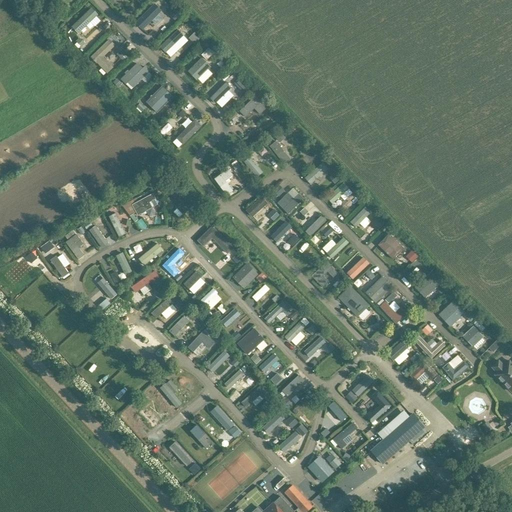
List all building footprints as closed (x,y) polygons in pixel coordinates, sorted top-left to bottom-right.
[(154,21),(158,27),(168,20),(157,4),(136,19),(142,29),(154,21)] [(91,7),(72,27),(82,36),(101,16),(91,7)] [(91,42),(103,30),(100,26),(87,38),(91,42)] [(114,67),(104,57),(116,45),(109,38),(90,57),(107,74),(114,67)] [(197,80),(211,66),(202,57),(188,71),(197,80)] [(147,84),(155,76),(145,66),(143,68),(138,62),(121,79),(131,90),(142,79),(147,84)] [(216,91),(226,83),(223,80),(213,89),(216,91)] [(226,81),(212,98),(217,103),(232,86),(226,81)] [(164,86),(146,101),(156,112),(173,96),(164,86)] [(255,108),(260,114),(267,108),(256,96),(240,110),(246,116),(255,108)] [(181,124),(186,129),(178,136),(184,143),(202,126),(196,119),(192,122),(188,118),(181,124)] [(268,145),(284,162),(294,152),(281,138),(286,134),(281,128),(274,134),(277,136),(268,145)] [(259,151),(267,160),(272,156),(264,146),(259,151)] [(246,163),(258,175),(267,166),(256,154),(246,163)] [(320,159),(306,173),(312,179),(318,173),(321,176),(329,168),(320,159)] [(238,160),(232,163),(235,170),(241,167),(238,160)] [(227,181),(235,175),(229,168),(214,179),(227,196),(234,191),(227,181)] [(336,172),(330,178),(335,184),(342,178),(336,172)] [(343,179),(327,194),(333,200),(340,193),(344,196),(352,188),(343,179)] [(304,198),(293,187),(287,193),(283,188),(273,197),(289,213),(304,198)] [(173,212),(179,218),(194,204),(181,189),(170,199),(178,208),(173,212)] [(138,215),(159,205),(153,193),(132,204),(138,215)] [(253,217),(269,203),(262,196),(246,210),(253,217)] [(362,202),(347,216),(353,222),(368,208),(362,202)] [(311,236),(327,220),(322,214),(305,230),(311,236)] [(376,220),(372,224),(378,230),(382,226),(384,223),(380,219),(378,221),(376,220)] [(88,230),(101,248),(109,243),(96,225),(88,230)] [(201,237),(222,258),(234,247),(213,225),(201,237)] [(322,231),(326,237),(333,231),(328,226),(322,231)] [(388,230),(379,239),(393,255),(403,245),(388,230)] [(331,237),(323,245),(333,255),(349,239),(344,233),(336,241),(331,237)] [(79,247),(83,243),(77,234),(66,241),(78,259),(84,255),(79,247)] [(59,240),(54,243),(59,251),(64,247),(59,240)] [(173,264),(185,253),(177,245),(158,262),(174,279),(181,272),(173,264)] [(158,247),(146,251),(149,259),(160,254),(158,247)] [(71,274),(66,266),(70,264),(63,252),(51,259),(63,279),(71,274)] [(122,272),(112,275),(114,282),(132,276),(125,252),(117,254),(122,272)] [(327,261),(312,276),(323,287),(329,281),(323,276),(328,271),(334,277),(338,272),(327,261)] [(243,288),(259,274),(248,262),(233,276),(243,288)] [(139,264),(134,267),(137,274),(143,271),(139,264)] [(369,269),(355,282),(362,290),(376,277),(369,269)] [(195,270),(185,285),(191,289),(202,274),(195,270)] [(430,270),(416,283),(424,292),(438,278),(430,270)] [(383,273),(367,289),(374,297),(391,281),(383,273)] [(102,310),(119,294),(100,274),(92,281),(99,290),(91,298),(102,310)] [(141,289),(144,294),(153,289),(146,278),(131,286),(135,293),(141,289)] [(349,282),(339,293),(358,313),(369,302),(349,282)] [(264,294),(270,289),(265,284),(253,295),(262,304),(268,298),(264,294)] [(445,284),(438,291),(443,295),(449,289),(445,284)] [(200,295),(206,289),(201,285),(196,290),(200,295)] [(201,300),(205,305),(219,292),(214,287),(201,300)] [(393,292),(386,299),(389,303),(397,296),(393,292)] [(456,295),(440,311),(445,317),(453,309),(455,312),(464,303),(456,295)] [(153,312),(157,317),(160,314),(166,321),(179,309),(168,298),(153,312)] [(396,299),(389,305),(385,300),(379,306),(396,324),(408,312),(396,299)] [(277,315),(282,320),(292,311),(282,301),(265,318),(269,323),(277,315)] [(222,313),(227,310),(223,303),(218,306),(222,313)] [(234,307),(221,322),(228,328),(241,313),(234,307)] [(184,315),(169,331),(175,336),(190,320),(184,315)] [(239,320),(233,326),(239,332),(245,326),(239,320)] [(295,346),(305,336),(301,331),(307,326),(301,320),(285,335),(295,346)] [(477,320),(474,324),(482,332),(485,328),(477,320)] [(313,324),(307,329),(312,334),(318,329),(313,324)] [(477,350),(487,340),(473,325),(463,335),(477,350)] [(261,351),(269,344),(254,327),(237,343),(248,354),(256,346),(261,351)] [(419,329),(414,334),(431,352),(444,340),(440,336),(436,340),(432,336),(429,339),(419,329)] [(188,347),(198,356),(207,346),(209,348),(215,342),(203,330),(188,347)] [(389,350),(395,357),(410,342),(403,335),(389,350)] [(500,337),(489,347),(494,352),(504,341),(500,337)] [(331,343),(327,347),(331,352),(335,348),(331,343)] [(425,354),(410,369),(416,374),(424,366),(433,375),(421,386),(426,391),(444,374),(425,354)] [(449,358),(444,363),(457,376),(470,363),(463,355),(454,364),(449,358)] [(236,359),(232,363),(236,367),(240,363),(236,359)] [(498,373),(495,375),(511,392),(511,391),(511,363),(510,361),(504,366),(499,361),(492,367),(498,373)] [(240,369),(224,383),(230,389),(246,375),(240,369)] [(290,397),(305,380),(299,374),(283,390),(290,397)] [(369,374),(352,389),(358,396),(375,381),(369,374)] [(174,392),(178,389),(170,379),(160,388),(176,408),(183,403),(174,392)] [(261,384),(242,402),(247,407),(250,404),(253,408),(270,393),(261,384)] [(372,423),(393,407),(381,390),(373,396),(380,405),(366,415),(372,423)] [(351,392),(346,397),(352,403),(357,398),(351,392)] [(133,411),(148,428),(161,416),(146,399),(133,411)] [(302,404),(298,409),(310,420),(314,415),(302,404)] [(279,412),(263,427),(269,433),(285,418),(279,412)] [(413,413),(370,451),(383,465),(426,427),(413,413)] [(295,418),(288,422),(291,427),(298,423),(295,418)] [(344,440),(358,427),(353,421),(331,441),(340,451),(348,444),(344,440)] [(302,424),(296,429),(303,436),(308,431),(302,424)] [(279,446),(285,452),(302,436),(295,430),(279,446)] [(324,459),(320,455),(308,466),(322,482),(342,464),(332,453),(324,459)] [(196,463),(190,469),(195,475),(201,469),(196,463)] [(293,485),(285,492),(303,511),(306,511),(312,506),(293,485)] [(294,511),(295,511),(281,496),(274,503),(273,502),(263,511),(294,511)]
